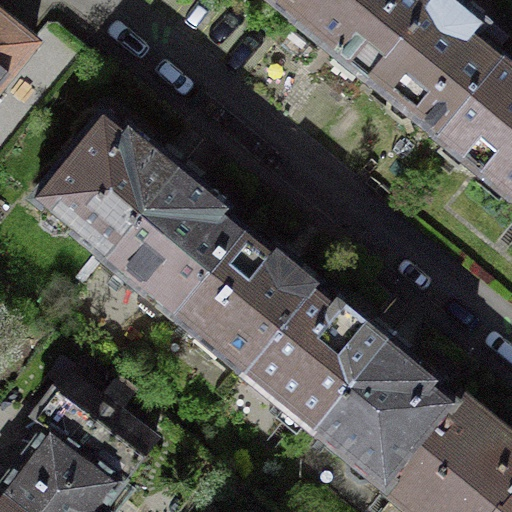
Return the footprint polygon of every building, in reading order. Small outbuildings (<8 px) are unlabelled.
[(295,22),(297,23),(315,0),(270,0),(296,21),(295,22)] [(358,73),(367,80),(431,0),(315,0),(297,23),(337,56),(331,64),(352,81),(358,73)] [(414,118),(436,136),(502,57),(482,41),(474,34),(482,23),(454,0),(431,0),(367,80),(389,98),(386,102),(386,112),(401,125),(411,122),(414,118)] [(0,16),(0,82),(32,43),(0,16)] [(466,161),(506,194),(511,186),(511,65),(502,57),(436,136),(444,144),(438,152),(459,169),(466,161)] [(102,257),(104,258),(179,167),(167,158),(128,125),(124,131),(103,114),(34,199),(46,208),(42,213),(43,224),(55,234),(66,233),(70,228),(103,256),(102,257)] [(166,309),(174,316),(244,229),(225,214),(230,209),(191,177),(179,167),(104,258),(145,292),(138,299),(159,317),(166,309)] [(241,371),(243,373),(318,281),(285,255),(276,247),(272,252),(244,229),(174,316),(176,317),(177,316),(199,335),(197,338),(195,349),(211,362),(222,357),(224,355),(242,370),(241,371)] [(273,397),(313,430),(388,338),(379,331),(337,297),(332,302),(316,288),(320,283),(318,281),(243,373),(252,379),(246,387),(267,404),(273,397)] [(373,478),(383,485),(453,400),(434,385),(439,380),(397,346),(388,338),(313,430),(315,431),(316,430),(349,458),(345,462),(346,474),(359,483),(370,482),(373,478)] [(13,471),(0,488),(0,490),(28,511),(115,511),(134,489),(123,480),(155,439),(67,372),(33,417),(46,428),(13,471)] [(511,511),(511,438),(458,394),(453,400),(383,485),(387,488),(392,482),(428,511),(511,511)] [(0,511),(28,511),(0,490),(0,511)]
